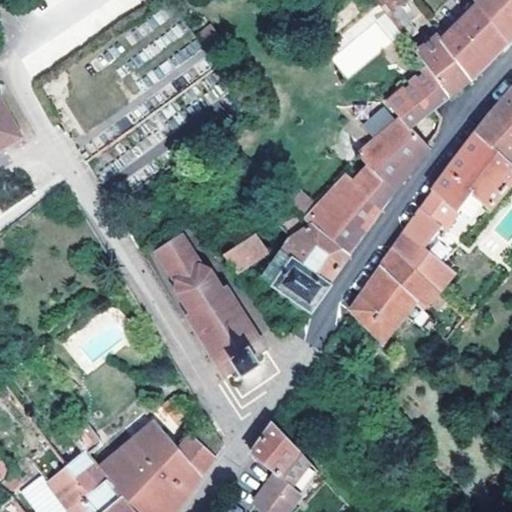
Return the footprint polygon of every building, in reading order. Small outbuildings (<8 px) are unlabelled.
[(375,0),(388,16),(410,0),(375,0)] [(511,0),(480,0),(478,2),(508,42),(511,38),(511,0)] [(478,2),(442,39),(472,79),(503,48),(508,42),(478,2)] [(345,78),(392,46),(369,13),(335,37),(343,48),(330,57),(345,78)] [(427,68),(428,69),(441,60),(462,86),(472,79),(442,39),(438,34),(415,52),(427,68)] [(441,60),(428,69),(447,98),(459,89),(462,86),(441,60)] [(412,108),(402,116),(410,126),(447,98),(428,69),(427,68),(398,90),(412,108)] [(511,162),(511,93),(485,124),(479,132),(511,163),(511,162)] [(0,146),(20,136),(0,100),(0,146)] [(299,212),(325,234),(349,255),(387,207),(431,151),(428,146),(410,126),(402,116),(358,153),(371,167),(356,182),(347,173),(319,204),(297,184),(285,197),(299,212)] [(490,210),(511,185),(511,164),(511,163),(479,132),(438,187),(422,209),(404,234),(428,253),(473,195),(490,210)] [(325,234),(299,212),(286,228),(308,246),(325,234)] [(270,253),(256,233),(222,252),(237,274),(270,253)] [(349,255),(325,234),(308,246),(290,257),(284,253),(267,279),(311,308),(346,259),(349,255)] [(395,247),(448,300),(465,281),(428,253),(404,234),(395,247)] [(203,266),(183,235),(156,253),(177,285),(177,290),(191,313),(187,316),(226,376),(229,374),(232,377),(235,379),(241,376),(243,379),(263,367),(261,363),(265,360),(266,356),(264,352),(268,350),(229,289),(225,291),(212,271),(203,266)] [(448,300),(395,247),(388,257),(351,310),(383,343),(417,303),(426,310),(430,305),(437,312),(448,300)] [(105,307),(62,344),(85,372),(129,335),(105,307)] [(273,423),(299,451),(315,431),(285,406),(273,423)] [(138,511),(100,464),(89,451),(102,442),(90,426),(85,419),(67,432),(85,454),(67,467),(88,495),(83,498),(92,511),(138,511)] [(100,464),(138,511),(174,511),(217,453),(194,431),(177,447),(154,419),(100,464)] [(255,450),(251,455),(273,474),(251,503),(258,511),(285,511),(299,494),(278,477),(299,451),(273,423),(255,450)] [(69,511),(92,511),(83,498),(88,495),(67,467),(47,480),(69,511)] [(28,497),(11,472),(2,478),(14,498),(18,504),(28,497)] [(23,511),(18,504),(14,498),(0,507),(0,511),(23,511)]
